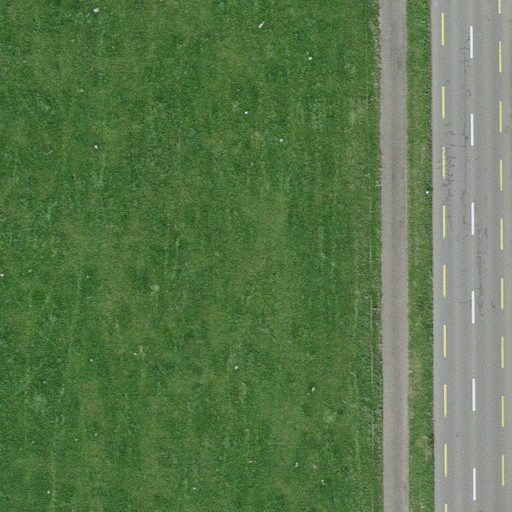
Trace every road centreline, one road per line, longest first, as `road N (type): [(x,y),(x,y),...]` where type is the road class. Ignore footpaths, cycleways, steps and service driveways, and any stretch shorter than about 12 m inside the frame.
road 1 (secondary): [(479,511),(474,0)]
road 2 (track): [(398,0),(402,511)]
